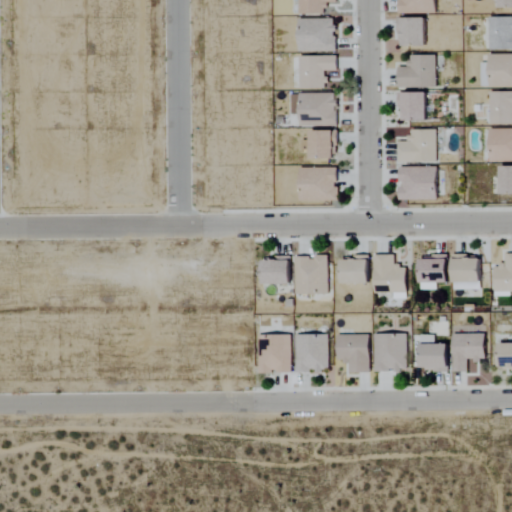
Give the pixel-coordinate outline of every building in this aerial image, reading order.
[(298,0),(298,14),(325,14),(325,4),(336,4),(336,0),(298,0)] [(398,0),(398,14),(435,15),(435,0),(398,0)] [(511,0),(498,0),(499,8),(511,7),(511,0)] [(490,50),(511,49),(511,17),(489,18),(490,50)] [(399,46),(425,45),(424,18),(399,18),(399,46)] [(298,19),(298,50),(335,51),(335,19),(298,19)] [(511,54),(489,54),(489,87),(511,87),(511,54)] [(299,90),(324,90),(324,80),(338,80),(338,56),(299,56),(299,90)] [(436,56),(409,56),(409,67),(398,67),(398,88),(436,87),(436,56)] [(511,91),(489,92),(490,125),(511,124),(511,91)] [(426,92),(400,93),(400,121),(426,121),(426,92)] [(336,126),(335,93),(290,94),(291,115),(299,114),(299,128),(336,126)] [(511,129),(489,130),(490,163),(511,162),(511,129)] [(437,130),(410,130),(410,142),(399,142),(399,163),(437,163),(437,130)] [(336,131),(309,131),(309,141),(301,140),(301,153),(310,153),(310,158),(335,159),(336,131)] [(511,166),(500,167),(500,194),(511,194),(511,166)] [(400,200),(437,200),(437,168),(400,167),(400,200)] [(299,168),(300,201),(339,200),(338,188),(337,188),(336,168),(299,168)] [(493,266),(494,297),(510,297),(510,292),(511,292),(511,254),(505,254),(505,265),(493,266)] [(373,255),(373,293),(393,293),(393,300),(407,300),(406,267),(395,267),(395,255),(373,255)] [(480,259),(468,259),(468,255),(452,255),(452,291),(480,290),(480,259)] [(262,261),(262,285),(290,284),(290,256),(274,256),(275,261),(262,261)] [(419,257),(420,290),(436,290),(436,283),(447,282),(447,256),(419,257)] [(294,257),(295,295),(328,295),(327,257),(294,257)] [(296,372),(329,372),(328,334),(295,335),(296,372)] [(374,372),(408,371),(408,334),(374,335),(374,372)] [(485,334),(453,334),(453,373),(476,372),(475,363),(485,363),(485,334)] [(260,374),(292,373),(291,335),(258,336),(260,374)] [(337,336),(338,363),(349,362),(349,373),(370,372),(369,335),(337,336)] [(435,336),(421,336),(421,371),(448,371),(448,345),(435,344),(435,336)] [(511,343),(499,344),(499,370),(511,369),(511,343)]
